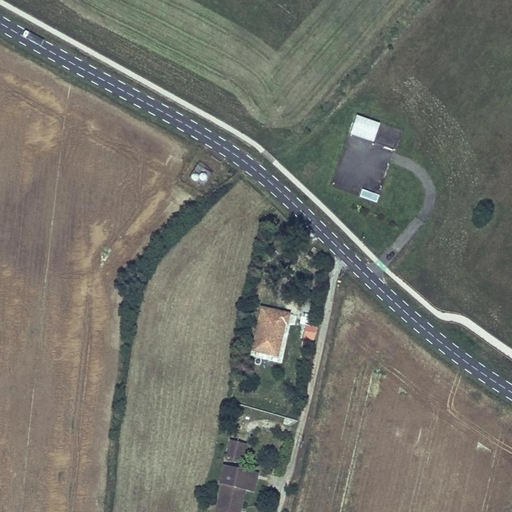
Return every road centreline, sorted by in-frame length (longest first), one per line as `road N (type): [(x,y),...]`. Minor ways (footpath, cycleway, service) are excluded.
road 1 (secondary): [(0,21),(233,153),(434,336),(511,391)]
road 2 (unknown): [(344,254),(275,511)]
